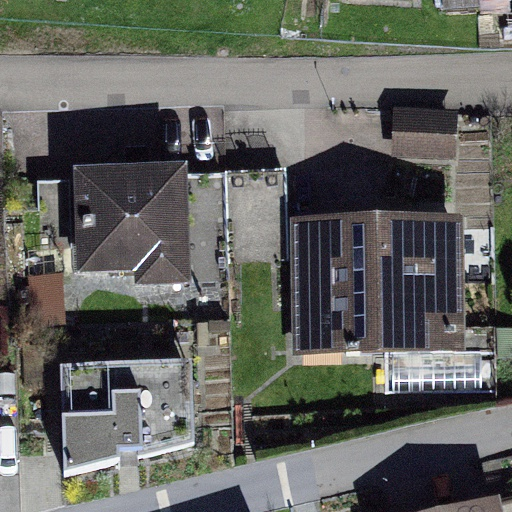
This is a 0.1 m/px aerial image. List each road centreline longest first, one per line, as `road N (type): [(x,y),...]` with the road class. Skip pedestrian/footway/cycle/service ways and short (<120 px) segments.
road 1 (residential): [(0,83),(511,81)]
road 2 (residential): [(136,511),(326,457),(511,420)]
